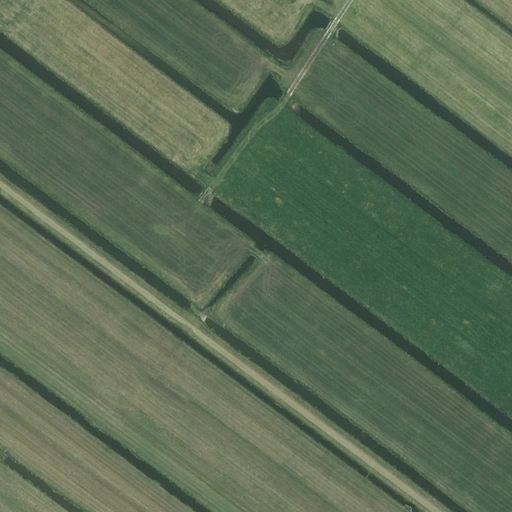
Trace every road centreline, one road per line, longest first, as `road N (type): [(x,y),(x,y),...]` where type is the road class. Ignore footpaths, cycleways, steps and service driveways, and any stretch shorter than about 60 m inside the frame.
road 1 (track): [(436,511),(0,182)]
road 2 (track): [(353,0),(284,112),(199,211)]
